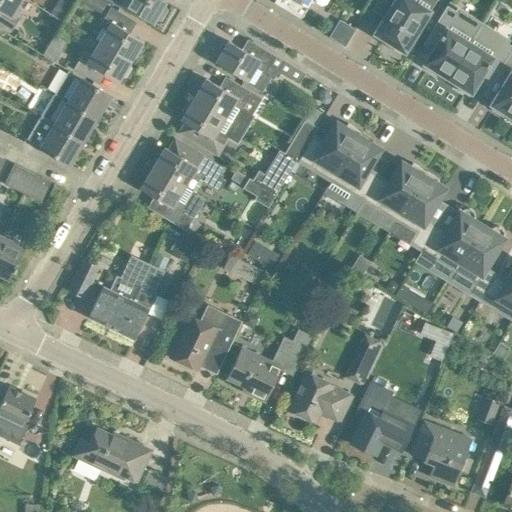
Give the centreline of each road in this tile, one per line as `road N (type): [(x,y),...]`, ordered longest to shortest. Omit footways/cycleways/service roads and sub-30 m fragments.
road 1 (residential): [(13,331),(208,0)]
road 2 (residential): [(327,511),(280,462),(245,440),(13,331)]
road 3 (residential): [(231,0),(511,172)]
